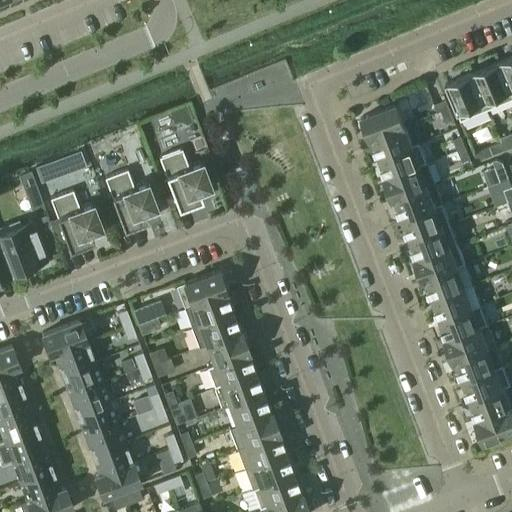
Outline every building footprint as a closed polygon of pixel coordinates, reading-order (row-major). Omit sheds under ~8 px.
[(511,54),(499,60),(511,91),(511,54)] [(511,91),(499,60),(472,71),(488,108),(511,97),(511,91)] [(488,108),(472,71),(445,82),(460,119),(488,108)] [(441,110),(448,106),(445,99),(433,104),(436,111),(441,109),(441,110)] [(369,137),(404,124),(396,103),(361,116),(369,137)] [(188,105),(170,112),(174,122),(180,119),(187,123),(193,120),(188,105)] [(448,106),(441,110),(446,122),(453,118),(448,106)] [(371,137),(378,156),(412,144),(404,124),(369,137),(371,137)] [(457,150),(465,146),(460,135),(453,138),(457,150)] [(511,137),(501,141),(504,149),(511,145),(511,137)] [(378,156),(386,176),(386,177),(427,161),(419,141),(412,144),(378,156)] [(504,149),(501,141),(490,145),(492,153),(504,149)] [(490,145),(474,151),(475,155),(481,158),(493,153),(492,153),(490,145)] [(465,146),(457,150),(462,161),(470,158),(465,146)] [(182,148),(159,156),(167,179),(164,181),(167,190),(171,189),(174,196),(166,199),(169,207),(177,204),(178,208),(202,199),(198,188),(209,183),(201,160),(188,165),(182,148)] [(392,198),(394,197),(434,182),(427,161),(386,177),(386,176),(384,177),(392,198)] [(508,177),(504,165),(495,168),(500,180),(508,177)] [(114,228),(122,225),(124,229),(148,220),(143,208),(155,204),(146,181),(134,186),(127,168),(104,176),(114,203),(107,206),(114,228)] [(18,175),(23,187),(35,182),(30,170),(18,175)] [(394,197),(401,217),(442,202),(434,182),(394,197)] [(58,243),(66,240),(69,249),(93,240),(89,229),(100,225),(91,202),(79,206),(72,189),(50,197),(57,217),(49,220),(58,243)] [(401,217),(409,237),(450,222),(442,202),(401,217)] [(47,215),(41,217),(48,237),(54,235),(47,215)] [(17,221),(0,227),(0,243),(11,271),(31,264),(32,268),(47,262),(31,220),(19,225),(17,221)] [(409,237),(416,257),(416,258),(457,242),(450,222),(409,237)] [(423,279),(424,278),(457,265),(465,262),(457,242),(416,258),(416,257),(415,258),(423,279)] [(0,275),(11,271),(0,243),(0,275)] [(465,262),(457,265),(424,278),(432,298),(472,283),(465,262)] [(226,290),(218,269),(176,285),(183,305),(226,290)] [(432,298),(439,318),(472,306),(480,303),(472,283),(432,298)] [(183,305),(191,326),(232,310),(224,291),(226,290),(183,305)] [(154,301),(138,307),(143,320),(159,314),(154,301)] [(439,318),(446,338),(447,338),(480,326),(488,323),(480,303),(472,306),(439,318)] [(122,326),(131,322),(126,308),(117,312),(122,326)] [(199,346),(206,343),(239,331),(239,330),(232,310),(191,326),(199,346)] [(157,316),(138,323),(141,331),(141,334),(161,326),(157,316)] [(53,352),(86,339),(79,318),(41,332),(49,354),(54,353),(53,352)] [(131,322),(122,326),(126,338),(136,335),(131,322)] [(447,338),(446,338),(445,338),(453,360),(455,359),(454,359),(488,346),(495,343),(488,323),(480,326),(447,338)] [(206,343),(214,363),(248,350),(241,330),(206,343)] [(53,352),(54,353),(61,372),(94,360),(86,339),(53,352)] [(0,371),(14,366),(15,367),(19,366),(11,344),(0,347),(0,371)] [(455,359),(462,379),(495,366),(488,346),(454,359),(455,359)] [(153,363),(167,358),(163,347),(148,352),(153,363)] [(206,366),(214,386),(255,371),(247,351),(249,351),(248,350),(214,363),(206,366)] [(137,366),(146,363),(142,352),(133,355),(137,366)] [(131,357),(120,361),(124,370),(134,366),(131,357)] [(167,358),(153,363),(156,373),(172,367),(169,358),(167,358)] [(61,372),(68,392),(102,380),(94,360),(61,372)] [(151,375),(146,363),(137,366),(142,378),(151,375)] [(469,399),(503,387),(510,384),(503,364),(495,366),(462,379),(469,399)] [(0,394),(22,387),(15,367),(14,366),(0,371),(0,394)] [(137,367),(125,372),(129,380),(140,376),(137,367)] [(255,371),(214,386),(221,406),(229,404),(262,391),(255,371)] [(68,392),(76,413),(109,400),(102,380),(68,392)] [(0,394),(0,418),(30,407),(22,387),(0,394)] [(469,399),(477,419),(510,407),(503,387),(469,399)] [(168,404),(176,401),(172,389),(164,392),(168,404)] [(229,404),(236,424),(270,411),(262,391),(229,404)] [(153,407),(162,403),(157,392),(148,395),(153,407)] [(147,395),(132,400),(137,413),(152,407),(147,395)] [(76,413),(84,433),(117,420),(109,400),(76,413)] [(180,413),(176,401),(168,404),(172,415),(180,413)] [(166,415),(162,403),(153,407),(157,419),(166,415)] [(0,418),(0,429),(4,439),(4,440),(37,427),(30,407),(0,418)] [(511,430),(511,411),(510,407),(477,419),(475,419),(483,441),(511,430)] [(277,432),(278,432),(279,432),(279,431),(271,410),(270,411),(236,424),(229,427),(237,447),(244,444),(277,432)] [(84,433),(91,453),(124,440),(117,420),(84,433)] [(0,463),(1,465),(12,461),(12,460),(45,447),(37,427),(4,440),(4,439),(0,440),(0,463)] [(183,444),(191,441),(187,430),(179,433),(183,444)] [(244,444),(244,445),(237,448),(244,468),(252,465),(252,464),(285,452),(278,432),(277,432),(244,444)] [(164,436),(168,447),(177,444),(173,433),(164,436)] [(91,453),(99,472),(99,473),(132,461),(124,440),(91,453)] [(195,453),(191,441),(183,444),(187,456),(195,453)] [(177,444),(168,447),(168,449),(159,452),(164,465),(182,458),(177,444)] [(12,460),(12,461),(19,480),(52,468),(45,447),(12,460)] [(252,487),(293,472),(285,452),(252,464),(252,465),(244,468),(252,487)] [(198,484),(206,481),(206,480),(215,477),(209,460),(200,463),(202,470),(194,473),(198,484)] [(140,482),(132,461),(99,473),(99,472),(94,474),(102,496),(140,482)] [(19,480),(27,500),(60,488),(60,487),(52,468),(19,480)] [(300,492),(293,472),(252,487),(259,508),(267,505),(300,492)] [(179,474),(166,479),(169,488),(182,483),(179,474)] [(169,488),(166,479),(153,484),(156,492),(169,488)] [(210,493),(206,481),(198,484),(203,496),(210,493)] [(64,485),(60,487),(60,488),(27,500),(31,511),(59,511),(72,507),(64,485)] [(125,494),(129,503),(142,498),(138,489),(125,494)] [(301,491),(300,492),(267,505),(259,508),(260,511),(309,511),(302,492),(301,491)] [(116,508),(129,503),(125,494),(112,498),(116,508)] [(178,511),(202,511),(202,510),(198,501),(177,509),(178,511)]
